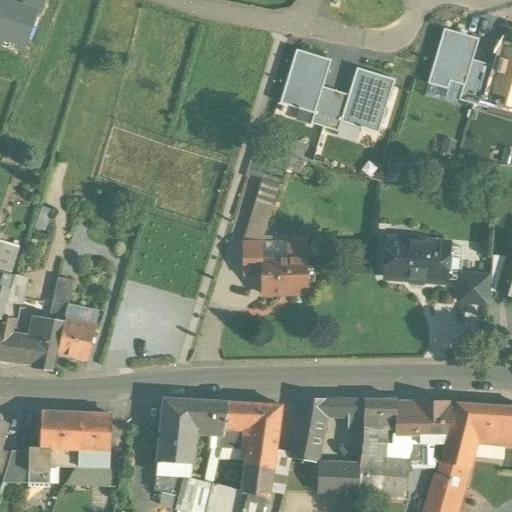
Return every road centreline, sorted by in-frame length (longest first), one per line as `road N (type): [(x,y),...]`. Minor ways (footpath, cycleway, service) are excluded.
road 1 (unclassified): [(511,380),(0,388)]
road 2 (residential): [(300,28),(391,45),(407,33),(422,0)]
road 3 (residential): [(180,0),(300,28)]
